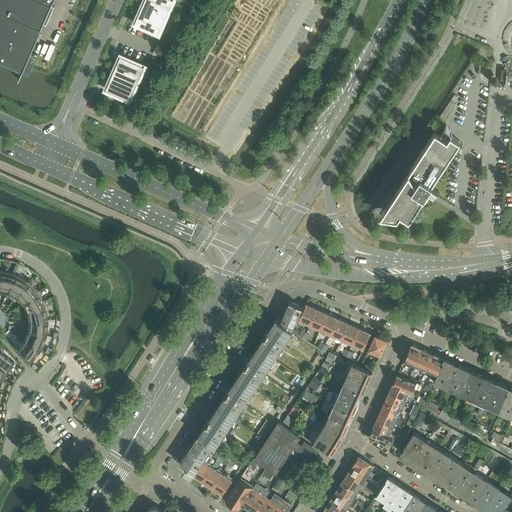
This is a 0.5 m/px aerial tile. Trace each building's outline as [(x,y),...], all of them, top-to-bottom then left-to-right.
[(47,24),(55,6),(52,4),(52,5),(41,0),(0,0),(0,13),(33,28),(34,25),(42,28),(44,23),(47,24)] [(143,4),(141,9),(135,23),(138,24),(156,32),(159,33),(160,30),(173,2),(173,0),(144,0),(143,4)] [(0,61),(29,74),(33,65),(38,55),(31,52),(42,28),(34,25),(33,28),(0,13),(0,61)] [(113,73),(112,75),(107,86),(106,89),(109,90),(127,98),(130,100),(131,97),(144,69),(144,68),(145,66),(142,64),(124,56),(121,55),(113,73)] [(455,104),(450,101),(436,121),(441,125),(455,104)] [(447,139),(435,131),(380,215),(398,217),(401,212),(409,218),(425,195),(429,197),(432,193),(437,196),(437,195),(428,189),(452,153),(460,141),(451,134),(447,139)] [(5,296),(13,273),(0,270),(0,294),(0,295),(1,290),(6,291),(5,296)] [(27,281),(13,273),(5,296),(8,297),(10,293),(15,296),(12,300),(27,281)] [(37,292),(27,281),(12,300),(15,302),(18,299),(22,303),(18,305),(18,306),(37,292)] [(45,305),(37,292),(18,306),(20,309),(24,306),(26,311),(22,313),(45,305)] [(290,301),(281,322),(291,329),(297,318),(299,319),(304,308),(290,301)] [(306,304),(304,308),(299,319),(310,324),(317,308),(306,304)] [(24,321),(48,320),(45,305),(22,313),(23,316),(27,315),(28,321),(24,321)] [(310,324),(320,329),(327,313),(317,308),(310,324)] [(338,318),(327,313),(320,329),(331,334),(338,318)] [(348,323),(338,318),(331,334),(342,338),(348,323)] [(276,319),(266,333),(281,343),(286,337),(286,338),(292,329),(291,329),(281,322),(276,319)] [(23,329),(46,335),(48,320),(24,321),(23,324),(28,325),(27,330),(23,329)] [(359,328),(348,323),(342,338),(352,343),(359,328)] [(359,328),(352,343),(363,348),(370,333),(359,328)] [(40,349),(46,335),(23,329),(22,332),(26,334),(24,339),(20,337),(40,349)] [(266,333),(265,335),(257,348),(273,358),(278,350),(277,350),(281,343),(266,333)] [(380,355),(387,340),(374,335),(368,349),(380,355)] [(30,362),(40,349),(20,337),(18,340),(21,343),(17,347),(30,362)] [(414,368),(423,349),(418,347),(417,345),(414,344),(410,346),(403,363),(414,368)] [(257,348),(247,362),(262,372),(266,366),(267,366),(273,358),(257,348)] [(425,373),(433,354),(428,352),(428,350),(425,349),(424,349),(423,349),(414,368),(425,373)] [(0,366),(7,371),(14,361),(0,350),(0,366)] [(436,378),(444,359),(439,357),(439,355),(435,354),(434,354),(433,354),(425,373),(436,378)] [(448,385),(458,364),(445,358),(444,359),(436,378),(435,379),(448,385)] [(368,382),(373,371),(350,361),(345,372),(347,373),(368,382)] [(247,362),(246,364),(237,377),(253,388),(259,379),(258,379),(262,372),(247,362)] [(483,375),(458,364),(448,385),(474,396),(483,375)] [(363,392),(368,382),(347,373),(343,383),(363,392)] [(316,374),(309,385),(317,389),(323,379),(316,374)] [(393,383),(410,391),(414,392),(415,389),(414,388),(416,382),(398,374),(393,383)] [(483,375),(474,396),(499,408),(509,387),(483,375)] [(237,377),(228,391),(243,401),(247,395),(248,396),(253,388),(237,377)] [(358,403),(363,392),(343,383),(338,394),(358,403)] [(393,383),(389,392),(409,401),(414,392),(410,391),(393,383)] [(511,388),(501,409),(511,413),(511,388)] [(228,391),(227,393),(218,406),(234,416),(239,409),(238,408),(243,401),(228,391)] [(358,403),(338,394),(333,392),(329,402),(333,404),(354,413),(358,403)] [(409,401),(389,392),(385,401),(402,409),(404,404),(408,405),(409,401)] [(385,401),(381,410),(401,419),(403,416),(400,414),(402,409),(385,401)] [(430,407),(436,411),(439,406),(432,402),(430,407)] [(333,404),(329,414),(349,423),(354,413),(333,404)] [(218,406),(208,420),(223,430),(228,424),(229,425),(234,416),(218,406)] [(401,419),(381,410),(377,420),(394,427),(396,422),(400,423),(401,419)] [(423,424),(429,414),(423,411),(418,421),(423,424)] [(324,424),(344,434),(349,423),(329,414),(324,424)] [(199,435),(213,445),(215,446),(220,438),(219,437),(223,430),(208,420),(199,435)] [(392,432),(394,427),(377,420),(373,429),(393,438),(395,434),(392,432)] [(254,458),(248,466),(254,470),(260,462),(276,472),(279,467),(286,471),(284,475),(297,483),(318,450),(305,442),(303,445),(296,441),(299,436),(278,422),(255,459),(254,458)] [(319,433),(337,444),(344,434),(324,424),(319,433)] [(337,444),(319,433),(313,429),(307,439),(331,454),(337,444)] [(371,439),(387,450),(391,442),(392,442),(394,438),(393,438),(373,429),(370,436),(371,439)] [(402,452),(414,460),(426,468),(438,448),(426,441),(414,432),(404,448),(402,452)] [(202,461),(213,445),(199,435),(180,463),(194,472),(192,474),(193,475),(202,461)] [(426,468),(437,476),(449,483),(462,464),(450,456),(438,448),(426,468)] [(371,471),(374,466),(361,457),(357,458),(353,464),(369,475),(372,477),(375,473),(371,471)] [(212,467),(202,461),(193,475),(203,481),(212,467)] [(353,464),(347,473),(366,485),(368,481),(366,479),(369,475),(353,464)] [(463,492),(474,499),(487,480),(475,472),(464,465),(451,484),(463,492)] [(212,467),(203,481),(212,487),(222,473),(212,467)] [(231,480),(222,473),(212,487),(222,494),(231,480)] [(342,482),(358,492),(361,487),(364,488),(366,485),(347,473),(342,482)] [(280,475),(275,486),(282,489),(287,478),(280,475)] [(383,503),(387,505),(391,508),(393,505),(401,510),(413,492),(401,484),(388,476),(378,492),(387,498),(383,503)] [(252,511),(289,511),(288,511),(292,504),(275,493),(271,500),(253,488),(254,487),(239,478),(225,501),(238,509),(242,505),(252,511)] [(499,488),(487,480),(474,499),(486,507),(493,511),(500,511),(511,495),(499,488)] [(342,482),(336,490),(356,502),(358,499),(354,496),(358,492),(342,482)] [(293,484),(291,493),(304,496),(307,488),(293,484)] [(356,502),(336,490),(331,499),(346,509),(349,504),(353,506),(356,502)] [(426,500),(413,492),(401,510),(400,511),(435,511),(438,508),(426,500)] [(331,499),(325,507),(333,511),(344,511),(346,509),(331,499)]
